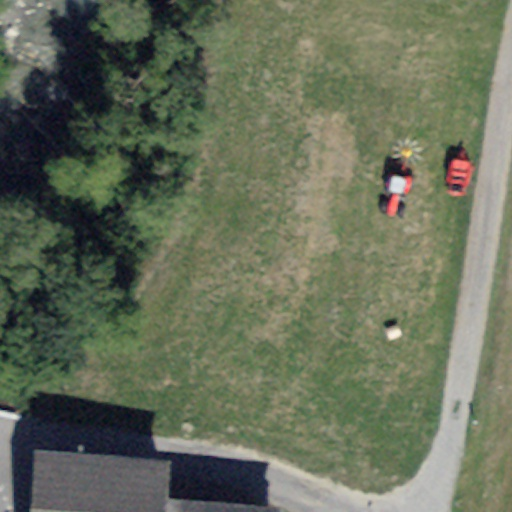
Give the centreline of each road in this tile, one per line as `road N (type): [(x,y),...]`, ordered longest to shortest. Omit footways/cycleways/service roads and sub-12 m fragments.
road 1 (track): [(434,511),(511,80)]
road 2 (residential): [(0,444),(175,452),(322,511)]
